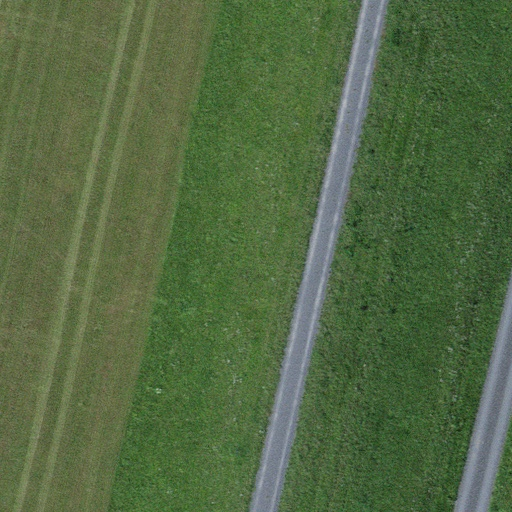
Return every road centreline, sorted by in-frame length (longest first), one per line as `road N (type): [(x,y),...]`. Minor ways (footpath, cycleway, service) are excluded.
road 1 (track): [(379,0),(268,511)]
road 2 (track): [(511,381),(478,511)]
